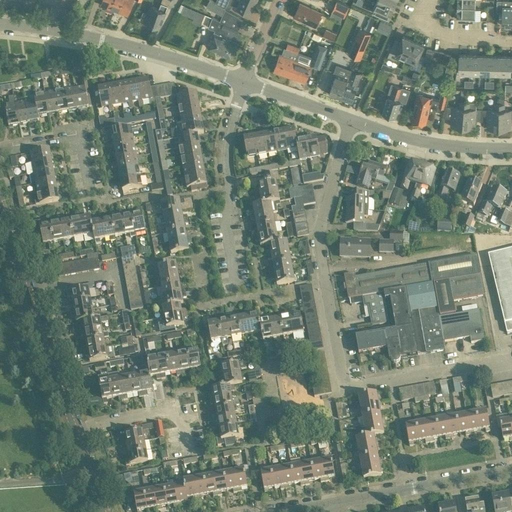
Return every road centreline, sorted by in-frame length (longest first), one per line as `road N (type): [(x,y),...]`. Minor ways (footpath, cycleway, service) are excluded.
road 1 (residential): [(511,359),(345,388),(318,238),(351,121)]
road 2 (residential): [(242,83),(100,40),(0,26)]
road 3 (residential): [(74,429),(0,215)]
road 4 (residential): [(237,288),(223,158),(242,83)]
road 5 (residential): [(327,503),(511,470)]
road 6 (residential): [(511,148),(399,138),(351,121)]
road 7 (residential): [(189,457),(182,422),(168,412),(74,429)]
road 8 (residential): [(90,189),(80,137),(0,151)]
